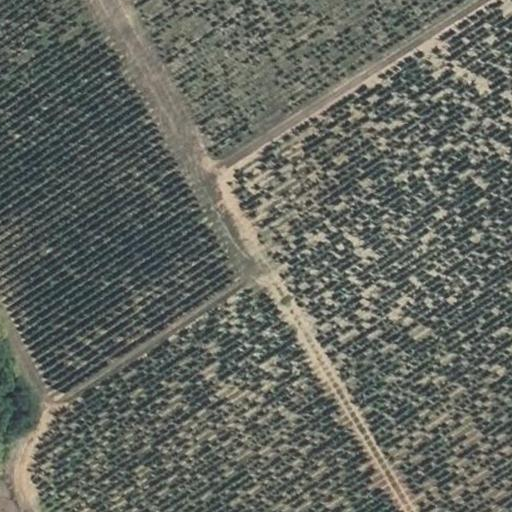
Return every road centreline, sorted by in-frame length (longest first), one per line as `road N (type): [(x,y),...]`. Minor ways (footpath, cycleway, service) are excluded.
road 1 (track): [(414,511),(212,168),(486,0)]
road 2 (track): [(42,418),(269,266)]
road 3 (track): [(0,324),(36,385),(42,418),(18,480),(32,511)]
road 4 (track): [(212,168),(194,156),(114,0)]
